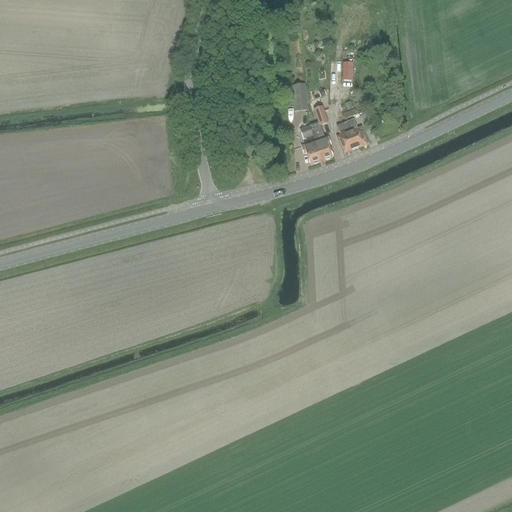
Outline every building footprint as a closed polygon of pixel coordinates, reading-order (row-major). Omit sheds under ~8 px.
[(344,64),(344,82),(354,82),(354,64),(344,64)] [(292,86),(294,113),(308,112),(306,85),(292,86)] [(361,103),(355,106),(359,115),(365,113),(361,103)] [(309,127),(312,137),(321,162),(326,160),(327,161),(330,160),(330,158),(333,157),(329,147),(332,146),(329,137),(325,139),(321,126),(329,123),(323,108),(314,111),(319,124),(318,124),(309,127)] [(355,110),(344,114),(346,120),(357,115),(355,110)] [(345,124),(349,133),(356,150),(367,145),(361,128),(357,130),(354,120),(345,124)] [(337,127),(340,136),(337,137),(344,154),(356,150),(349,133),(345,124),(337,127)] [(318,163),(321,162),(312,137),(309,127),(300,130),(303,140),(306,139),(308,145),(301,147),(303,153),(306,152),(311,165),(313,164),(315,165),(317,164),(318,163)]
